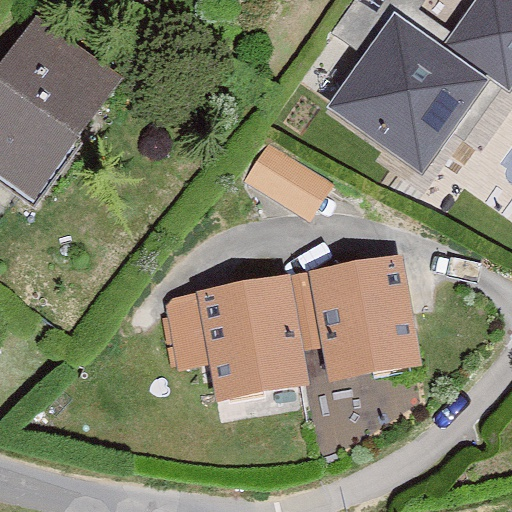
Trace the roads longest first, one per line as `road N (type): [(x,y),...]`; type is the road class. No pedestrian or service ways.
road 1 (residential): [(511,376),(440,453),(345,511)]
road 2 (residential): [(142,511),(0,483)]
